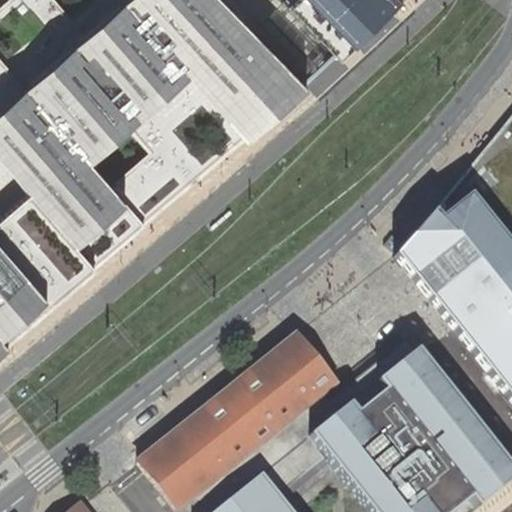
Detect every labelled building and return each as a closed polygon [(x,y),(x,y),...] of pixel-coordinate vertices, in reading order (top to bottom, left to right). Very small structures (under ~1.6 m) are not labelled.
[(305,85),(221,0),(4,0),(0,4),(0,343),(129,234),(305,85)] [(388,0),(283,0),(335,52),(388,0)] [(511,118),(430,222),(391,259),(511,410),(511,118)] [(511,480),(511,476),(399,335),(321,398),(314,389),(191,494),(205,511),(285,511),(266,488),(314,450),(363,511),(453,511),(467,501),(474,511),(511,480)] [(326,379),(292,337),(135,463),(152,484),(173,510),(191,494),(314,389),(326,379)]
